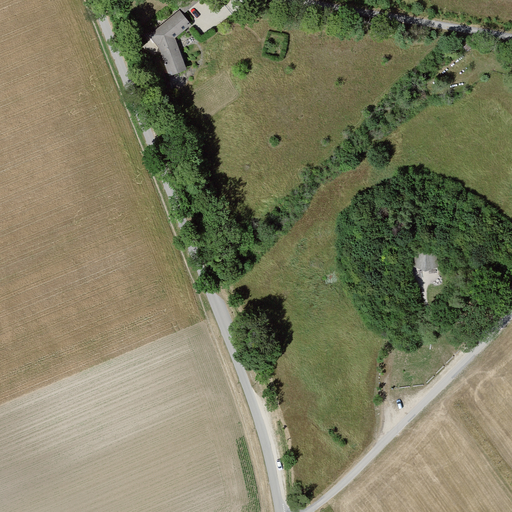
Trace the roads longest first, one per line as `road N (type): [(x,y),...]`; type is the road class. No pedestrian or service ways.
road 1 (unclassified): [(95,0),(254,408),(278,511)]
road 2 (residential): [(308,511),(511,313)]
road 3 (residential): [(511,37),(287,0)]
